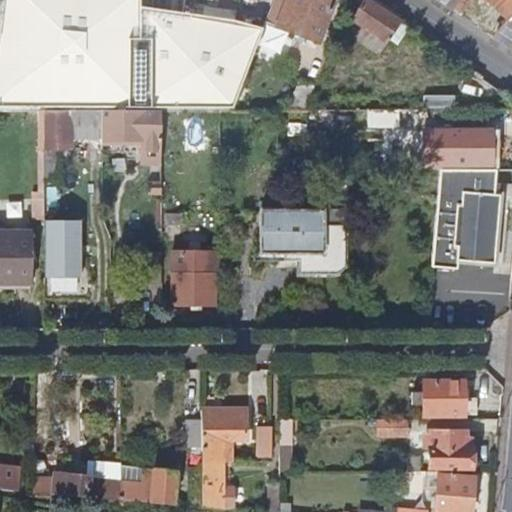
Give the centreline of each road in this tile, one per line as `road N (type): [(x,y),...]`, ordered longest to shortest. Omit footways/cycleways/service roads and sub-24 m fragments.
road 1 (residential): [(0,347),(511,343)]
road 2 (residential): [(392,0),(511,75)]
